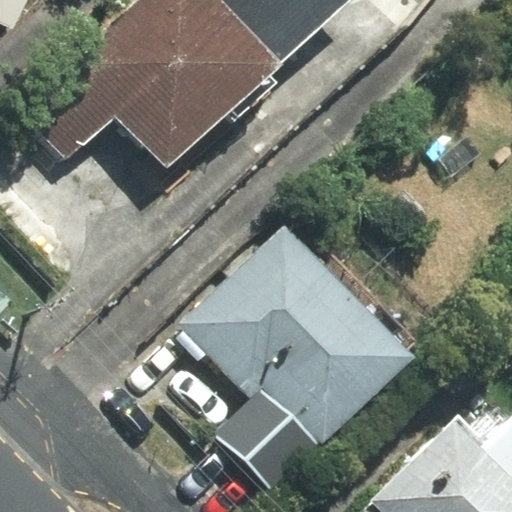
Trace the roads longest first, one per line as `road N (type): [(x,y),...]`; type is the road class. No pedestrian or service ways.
road 1 (unknown): [(39,396),(421,0)]
road 2 (unknown): [(0,84),(89,0)]
